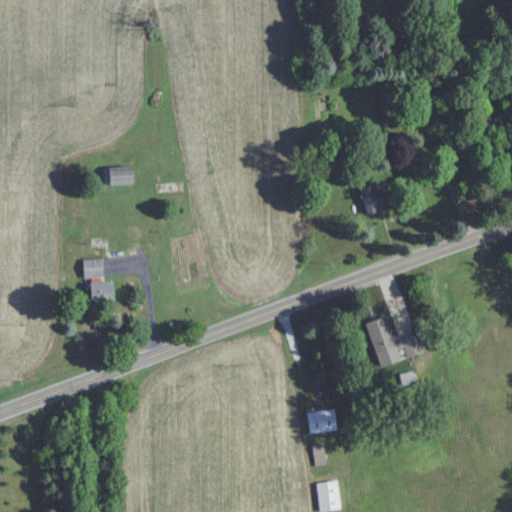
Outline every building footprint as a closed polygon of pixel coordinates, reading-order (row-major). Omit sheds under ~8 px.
[(104,184),(132,184),(132,167),(104,167),(104,184)] [(380,192),(376,183),(358,191),(368,214),(391,203),(385,190),(380,192)] [(113,281),(102,281),(102,257),(82,257),(82,279),(90,279),(90,300),(113,300),(113,281)] [(365,322),(375,355),(396,348),(385,315),(365,322)] [(401,338),(405,355),(422,351),(418,334),(401,338)] [(307,411),(308,432),(336,430),(335,408),(307,411)] [(340,508),(336,480),(315,483),(319,510),(340,508)]
